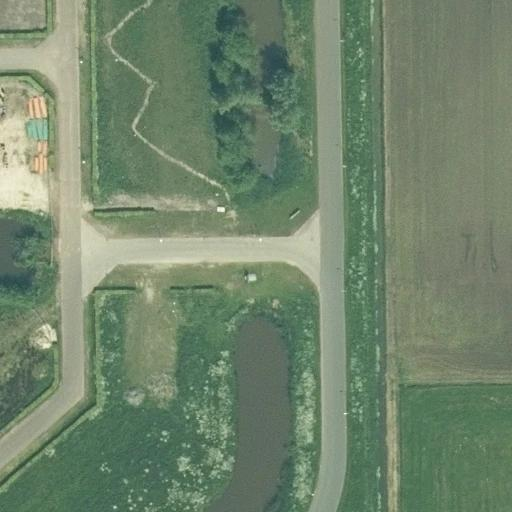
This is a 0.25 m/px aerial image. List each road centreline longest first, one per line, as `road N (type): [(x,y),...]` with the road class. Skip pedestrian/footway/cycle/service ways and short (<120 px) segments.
road 1 (unclassified): [(330,247),(331,468),(321,511)]
road 2 (unclassified): [(330,247),(71,252)]
road 3 (unclassified): [(325,0),(330,247)]
road 4 (residential): [(0,454),(73,389),(71,252)]
road 5 (residential): [(71,252),(64,56)]
